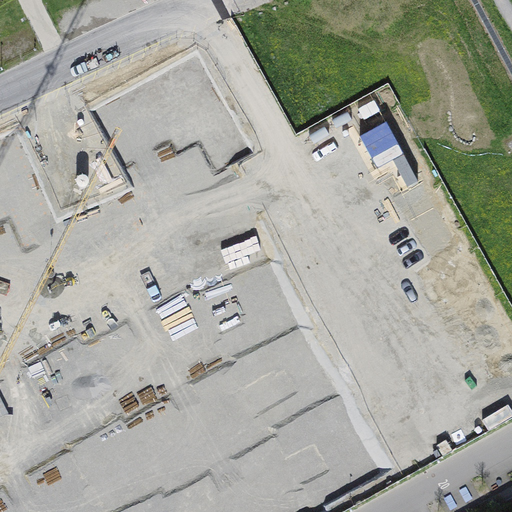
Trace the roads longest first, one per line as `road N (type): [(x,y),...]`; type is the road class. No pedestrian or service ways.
road 1 (residential): [(0,101),(220,0)]
road 2 (residential): [(382,511),(511,440)]
